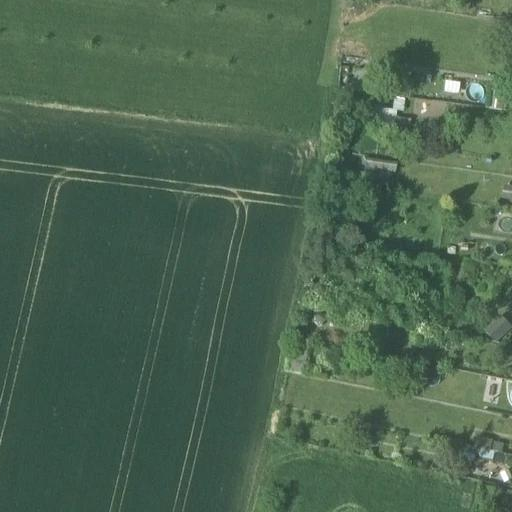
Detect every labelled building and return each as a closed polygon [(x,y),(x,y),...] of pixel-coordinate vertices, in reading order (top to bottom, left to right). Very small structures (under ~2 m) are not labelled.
[(375,74),(354,71),(351,93),(373,96),(375,74)] [(501,113),(505,87),(487,84),(484,111),(501,113)] [(396,113),(373,109),(371,126),(394,130),(396,113)] [(361,160),(357,187),(386,191),(389,175),(395,176),(397,165),(361,160)] [(511,188),(503,187),(501,202),(511,203),(511,188)] [(511,330),(500,317),(483,331),(495,344),(511,330)] [(492,442),(475,439),(473,450),(490,453),(492,442)]
